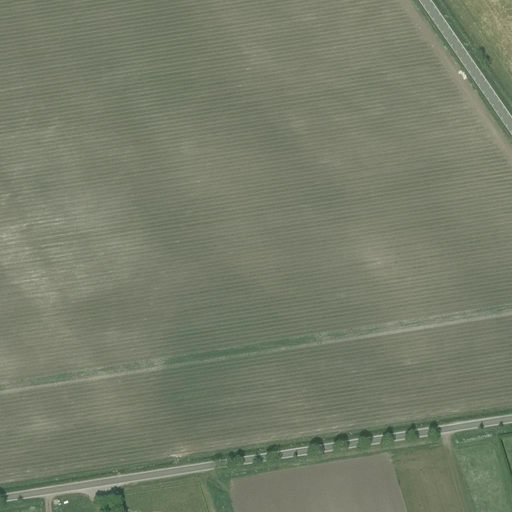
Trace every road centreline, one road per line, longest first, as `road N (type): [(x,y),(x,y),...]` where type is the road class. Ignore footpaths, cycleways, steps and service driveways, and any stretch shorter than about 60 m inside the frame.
road 1 (unclassified): [(0,501),(511,420)]
road 2 (unclassified): [(511,127),(422,0)]
